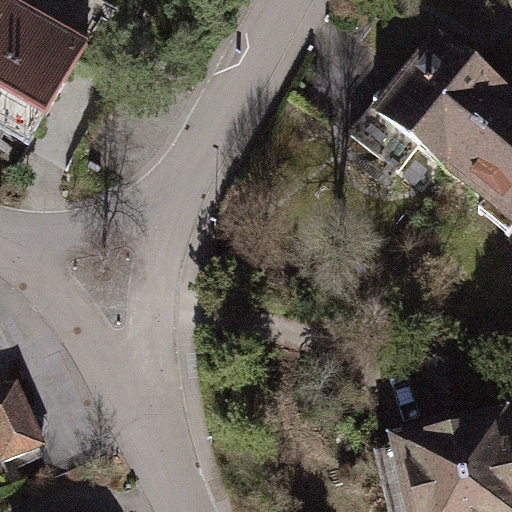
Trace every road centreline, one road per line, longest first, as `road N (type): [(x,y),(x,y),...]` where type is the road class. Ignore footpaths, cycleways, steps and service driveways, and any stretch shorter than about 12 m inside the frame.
road 1 (residential): [(110,283),(226,132),(293,0)]
road 2 (residential): [(110,283),(154,422),(202,511)]
road 3 (residential): [(110,283),(0,228)]
